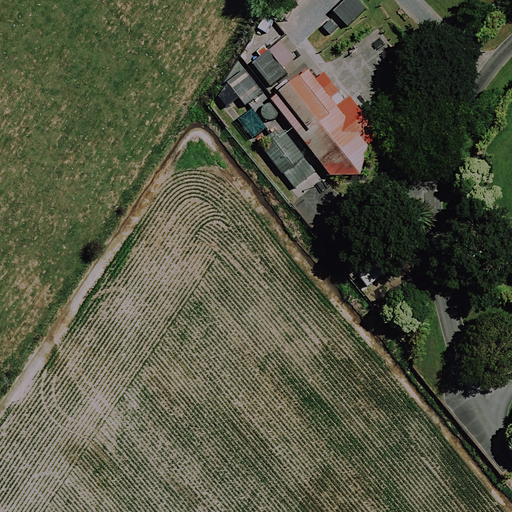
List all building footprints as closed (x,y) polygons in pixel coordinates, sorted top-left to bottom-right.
[(365,0),(348,0),(340,8),(354,24),(372,7),(365,0)] [(265,78),(274,90),(293,77),(284,64),(265,78)] [(316,68),(278,97),(340,174),(371,173),(377,145),(316,68)] [(259,110),(243,123),(257,142),(274,129),(259,110)] [(322,167),(291,129),(267,149),(298,186),(322,167)]
